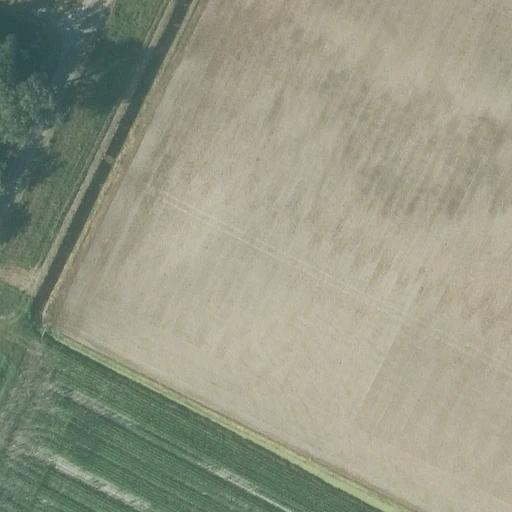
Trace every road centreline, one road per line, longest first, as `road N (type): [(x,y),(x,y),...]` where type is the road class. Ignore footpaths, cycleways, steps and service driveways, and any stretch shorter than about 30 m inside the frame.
road 1 (unclassified): [(0,223),(106,0)]
road 2 (track): [(205,444),(0,332)]
